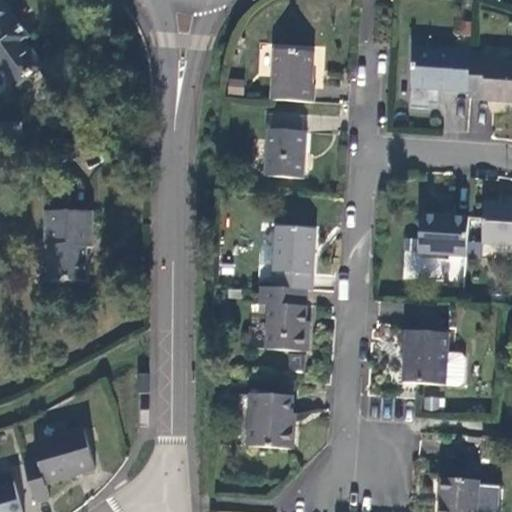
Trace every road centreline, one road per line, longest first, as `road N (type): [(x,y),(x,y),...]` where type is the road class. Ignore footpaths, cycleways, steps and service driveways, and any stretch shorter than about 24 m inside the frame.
road 1 (residential): [(178,101),(167,447),(155,497)]
road 2 (residential): [(369,149),(351,472)]
road 3 (residential): [(511,166),(486,156),(369,149)]
